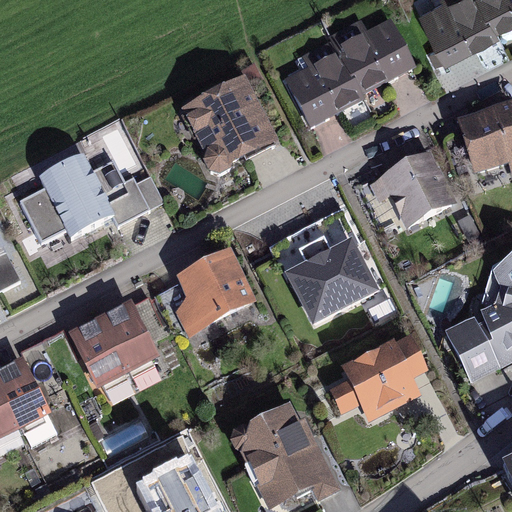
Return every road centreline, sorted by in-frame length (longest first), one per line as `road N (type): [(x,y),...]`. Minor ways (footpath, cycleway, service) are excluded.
road 1 (residential): [(0,338),(511,70)]
road 2 (residential): [(511,423),(392,511)]
